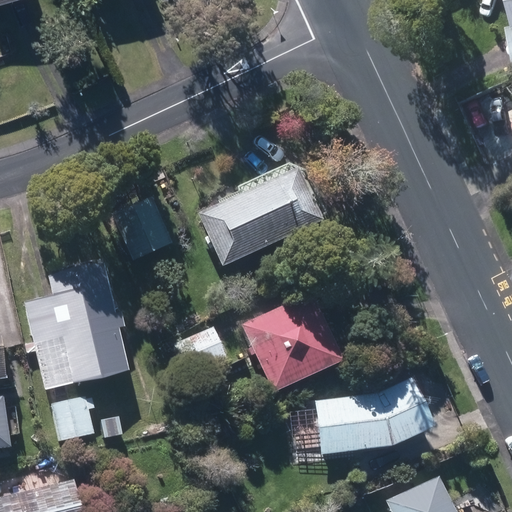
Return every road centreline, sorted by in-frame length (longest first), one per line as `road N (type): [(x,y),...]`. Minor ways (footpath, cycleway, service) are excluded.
road 1 (residential): [(354,21),(0,182)]
road 2 (residential): [(511,362),(354,21)]
